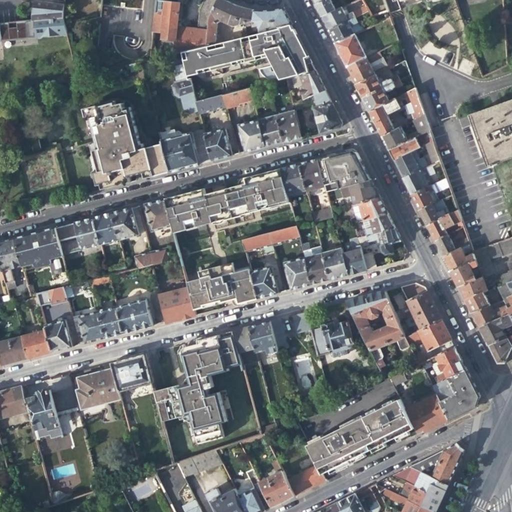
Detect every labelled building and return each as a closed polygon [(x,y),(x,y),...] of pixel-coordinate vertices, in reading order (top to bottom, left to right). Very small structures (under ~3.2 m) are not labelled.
[(174,55),(182,52),(208,46),(211,14),(217,0),(202,0),(199,8),(197,30),(182,29),(182,27),(180,23),(178,23),(180,4),(177,3),(157,1),(153,33),(163,35),(162,42),(171,43),(174,47),(174,55)] [(225,0),(224,0),(217,0),(211,14),(208,46),(217,44),(219,23),(223,21),(235,26),(246,23),(252,10),(246,9),(237,6),(231,3),(229,3),(225,0)] [(343,7),(341,1),(334,4),(332,0),(325,0),(315,4),(319,10),(322,17),(343,7)] [(374,0),(379,15),(383,13),(388,11),(383,0),(374,0)] [(34,1),(32,20),(34,20),(62,17),(64,4),(34,1)] [(371,5),(367,7),(369,12),(372,17),(376,16),(371,5)] [(252,10),(246,23),(254,21),(260,25),(259,33),(265,32),(278,28),(278,27),(290,24),(292,24),(284,7),(279,9),(272,10),(268,10),(264,10),(257,10),(252,10)] [(347,15),(343,7),(322,17),(325,23),(329,30),(358,17),(357,14),(354,15),(353,12),(347,15)] [(47,35),(66,34),(64,26),(62,17),(34,20),(36,36),(47,35)] [(360,20),(358,17),(329,30),(332,37),(335,43),(354,34),(355,34),(351,27),(358,23),(357,21),(360,20)] [(36,36),(34,20),(32,20),(0,22),(0,30),(1,39),(36,36)] [(244,59),(247,62),(249,58),(266,53),(268,56),(272,64),(275,68),(276,71),(310,64),(308,54),(299,38),(298,36),(293,38),(291,34),(295,33),(290,24),(278,27),(278,28),(265,32),(259,33),(247,36),(239,38),(235,39),(217,44),(208,46),(182,52),(183,60),(186,74),(190,73),(193,76),(194,72),(210,68),(214,70),(215,66),(230,63),(234,65),(235,61),(244,59)] [(364,53),(354,34),(335,43),(340,53),(347,68),(380,51),(385,49),(382,44),(364,53)] [(383,57),(380,51),(347,68),(351,75),(356,85),(376,75),(393,67),(391,63),(374,71),(370,64),(383,57)] [(249,58),(247,62),(255,59),(268,56),(266,53),(249,58)] [(268,56),(255,59),(257,68),(267,65),(272,64),(268,56)] [(190,114),(199,111),(197,101),(190,79),(187,80),(186,78),(186,74),(183,60),(179,61),(180,66),(173,68),(177,81),(176,82),(173,87),(175,94),(179,97),(181,97),(185,111),(186,112),(187,113),(189,114),(190,114)] [(291,77),(311,72),(310,64),(276,71),(275,68),(269,70),(267,65),(257,68),(258,70),(260,73),(263,76),(266,78),(270,79),(272,80),(275,80),(279,80),(280,80),(281,80),(286,78),(291,77)] [(194,72),(193,76),(214,70),(210,68),(194,72)] [(304,99),(311,96),(325,90),(321,80),(316,71),(311,72),(291,77),(286,78),(287,83),(289,89),(294,87),(295,88),(301,86),(304,99)] [(359,91),(363,98),(400,80),(397,75),(392,77),(391,79),(388,81),(386,80),(383,81),(383,83),(381,84),(376,75),(356,85),(359,91)] [(366,105),(370,112),(390,102),(385,92),(386,92),(389,92),(391,91),(392,89),(395,87),(397,88),(402,85),(400,80),(363,98),(366,105)] [(250,87),(223,94),(227,107),(227,108),(239,105),(239,104),(253,100),(250,87)] [(411,112),(414,120),(424,115),(419,99),(415,89),(405,94),(406,97),(408,103),(406,104),(409,113),(411,112)] [(311,96),(321,133),(340,128),(342,123),(334,106),(325,90),(311,96)] [(200,114),(227,107),(223,94),(197,101),(199,111),(200,114)] [(399,108),(397,102),(395,99),(390,102),(370,112),(373,117),(382,136),(393,130),(387,117),(399,108)] [(98,142),(98,143),(102,142),(104,149),(100,149),(95,151),(100,170),(94,172),(98,187),(101,186),(102,190),(130,183),(129,177),(136,175),(135,172),(143,170),(144,173),(146,178),(162,174),(171,172),(164,146),(146,151),(144,145),(141,146),(131,108),(125,109),(124,104),(116,106),(115,101),(84,108),(87,121),(92,119),(98,142)] [(295,111),(277,115),(284,143),(294,140),(302,138),(295,111)] [(511,111),(498,117),(476,125),(496,174),(511,169),(511,111)] [(434,127),(429,129),(430,131),(433,141),(440,161),(441,164),(446,177),(449,187),(452,194),(458,210),(464,227),(467,238),(469,244),(472,251),(473,253),(494,245),(511,238),(511,226),(476,125),(472,114),(448,123),(434,127)] [(277,115),(259,120),(266,147),(278,144),(284,143),(277,115)] [(405,136),(402,131),(400,127),(393,130),(382,136),(386,144),(389,150),(407,141),(416,137),(418,136),(425,133),(430,131),(429,129),(424,115),(414,120),(412,121),(414,125),(416,131),(405,136)] [(240,124),(240,125),(259,120),(258,116),(242,120),(240,124)] [(239,125),(246,152),(259,149),(266,147),(259,120),(240,125),(239,125)] [(402,131),(414,125),(412,121),(400,127),(402,131)] [(226,129),(206,134),(213,161),(232,156),(230,147),(226,129)] [(201,164),(192,134),(181,136),(180,134),(178,132),(174,133),(173,130),(160,134),(164,146),(171,172),(193,166),(201,164)] [(205,130),(192,134),(201,164),(213,161),(206,134),(205,130)] [(425,133),(428,143),(433,141),(430,131),(425,133)] [(421,147),(416,137),(407,141),(389,150),(391,155),(394,160),(415,150),(421,147)] [(433,164),(437,162),(440,161),(433,141),(428,143),(426,144),(433,164)] [(15,155),(26,200),(29,199),(68,189),(57,145),(15,155)] [(334,192),(340,190),(371,182),(364,166),(357,153),(351,150),(326,157),(318,159),(325,186),(326,191),(327,193),(334,192)] [(422,166),(415,150),(394,160),(399,170),(403,179),(420,171),(427,167),(425,165),(422,166)] [(308,162),(300,164),(307,191),(325,186),(318,159),(308,162)] [(288,196),(307,191),(300,164),(291,166),(281,168),(288,196)] [(171,197),(165,199),(171,220),(172,226),(174,233),(182,231),(183,233),(188,231),(188,229),(198,227),(202,226),(200,219),(211,216),(213,225),(226,222),(226,223),(243,219),(242,215),(252,213),(250,206),(257,204),(260,213),(278,208),(277,203),(289,200),(288,196),(281,168),(257,175),(251,176),(254,188),(242,192),(240,187),(207,196),(206,197),(207,201),(200,203),(197,191),(193,192),(171,197)] [(428,186),(420,171),(403,179),(408,188),(411,194),(428,186)] [(446,177),(428,186),(411,194),(416,204),(420,211),(434,203),(431,197),(449,187),(446,177)] [(352,196),(354,206),(380,199),(378,195),(376,195),(375,191),(375,188),(373,188),(371,182),(340,190),(334,192),(335,196),(342,195),(342,198),(352,196)] [(308,196),(326,191),(325,186),(307,191),(308,196)] [(32,208),(29,199),(26,200),(20,201),(22,211),(32,208)] [(152,232),(172,226),(171,220),(165,199),(154,202),(145,204),(152,232)] [(360,207),(364,221),(370,219),(388,215),(383,205),(380,199),(354,206),(350,207),(351,212),(354,211),(357,211),(358,208),(360,207)] [(277,203),(278,208),(291,205),(289,200),(277,203)] [(442,200),(434,203),(420,211),(423,218),(427,225),(439,219),(436,213),(443,210),(446,208),(442,200)] [(252,215),(260,213),(257,204),(250,206),(252,213),(252,215)] [(354,211),(357,223),(364,221),(360,207),(358,208),(357,211),(354,211)] [(139,235),(131,208),(122,210),(112,213),(120,240),(139,235)] [(313,214),(315,222),(333,218),(331,209),(313,214)] [(456,224),(459,230),(464,227),(458,210),(446,216),(439,219),(427,225),(431,234),(435,241),(448,235),(445,230),(456,224)] [(446,216),(443,210),(436,213),(439,219),(446,216)] [(101,245),(120,240),(112,213),(101,216),(94,218),(101,245)] [(365,230),(367,236),(396,229),(391,220),(388,215),(370,219),(372,228),(365,230)] [(199,229),(213,225),(211,216),(200,219),(202,226),(198,227),(199,229)] [(83,250),(101,245),(94,218),(85,220),(75,222),(83,250)] [(63,255),(83,250),(75,222),(67,225),(55,228),(63,255)] [(296,227),(270,234),(273,245),(275,245),(275,246),(281,245),(281,243),(299,239),(296,227)] [(454,245),(467,238),(464,227),(459,230),(448,235),(435,241),(439,249),(443,257),(456,250),(454,245)] [(52,264),(58,289),(64,287),(71,286),(67,271),(63,255),(55,228),(45,230),(27,235),(15,238),(22,265),(24,271),(52,264)] [(392,244),(402,241),(398,235),(396,229),(367,236),(358,239),(359,244),(368,242),(369,245),(381,242),(382,246),(380,246),(381,252),(385,254),(392,252),(393,249),(392,244)] [(274,250),(273,245),(270,234),(243,241),(246,253),(264,248),(265,253),(274,250)] [(11,268),(22,265),(15,238),(5,241),(0,242),(0,261),(2,270),(8,289),(16,287),(11,268)] [(511,238),(494,245),(473,253),(473,255),(475,260),(477,264),(481,276),(482,278),(494,274),(489,260),(499,257),(500,258),(511,252),(511,238)] [(464,255),(472,251),(469,244),(456,250),(443,257),(447,265),(450,272),(475,260),(473,255),(466,258),(464,255)] [(357,250),(342,254),(348,276),(357,273),(366,271),(362,256),(360,246),(357,246),(357,248),(357,250)] [(167,248),(151,253),(154,264),(170,260),(167,248)] [(321,248),(311,250),(312,256),(323,253),(321,248)] [(341,248),(323,253),(330,281),(340,278),(348,276),(342,254),(341,248)] [(312,256),(311,250),(303,252),(304,258),(312,285),(321,283),(330,281),(323,253),(312,256)] [(138,268),(154,264),(151,253),(135,257),(138,268)] [(370,254),(362,256),(366,271),(376,268),(373,255),(370,254)] [(289,279),(292,290),(302,288),(312,285),(304,258),(285,263),(289,279)] [(470,267),(477,264),(475,260),(450,272),(454,279),(458,286),(476,278),(470,267)] [(481,276),(477,264),(470,267),(476,278),(481,276)] [(231,265),(221,267),(225,285),(229,283),(226,274),(233,272),(231,265)] [(206,305),(225,300),(227,300),(225,293),(233,291),(235,300),(237,305),(258,299),(251,272),(251,271),(234,276),(233,272),(226,274),(229,283),(225,285),(221,267),(201,273),(201,272),(198,272),(201,283),(189,286),(189,289),(195,311),(206,308),(206,305)] [(250,267),(233,272),(234,276),(251,271),(250,267)] [(271,267),(251,272),(258,299),(278,294),(275,283),(271,267)] [(111,283),(109,276),(91,281),(92,287),(111,283)] [(481,276),(476,278),(458,286),(462,294),(465,300),(484,293),(488,291),(482,278),(481,276)] [(410,318),(412,318),(434,307),(430,299),(425,287),(416,283),(401,287),(412,309),(407,312),(410,318)] [(74,285),(71,286),(64,287),(68,302),(79,346),(96,342),(106,339),(99,312),(80,317),(74,297),(77,296),(74,285)] [(52,306),(68,302),(64,287),(58,289),(38,294),(38,297),(40,303),(41,306),(51,304),(52,306)] [(189,289),(160,296),(167,323),(182,319),(197,315),(195,311),(189,289)] [(230,301),(235,300),(233,291),(225,293),(227,300),(225,300),(226,302),(230,301)] [(404,349),(411,346),(407,338),(385,291),(366,296),(348,301),(381,369),(386,367),(382,359),(383,359),(384,356),(380,350),(382,348),(396,341),(398,342),(402,348),(404,349)] [(490,306),(484,293),(465,300),(468,306),(471,313),(490,306)] [(511,294),(503,298),(505,301),(507,305),(511,314),(511,294)] [(158,326),(167,323),(160,296),(159,295),(152,298),(158,326)] [(117,307),(118,308),(124,334),(139,330),(153,327),(146,299),(117,307)] [(226,302),(225,300),(206,305),(206,308),(207,309),(226,303),(226,302)] [(503,311),(501,312),(494,314),(492,310),(490,306),(471,313),(474,319),(478,327),(497,319),(505,316),(511,314),(507,305),(501,308),(503,311)] [(412,318),(413,321),(417,319),(422,330),(441,321),(437,312),(434,307),(412,318)] [(118,308),(99,312),(106,339),(115,337),(124,334),(118,308)] [(307,313),(293,317),(297,335),(310,332),(307,313)] [(505,327),(511,323),(511,314),(505,316),(497,319),(478,327),(482,335),(488,346),(507,338),(503,331),(507,330),(505,327)] [(289,349),(281,319),(270,321),(278,352),(289,349)] [(418,332),(422,330),(417,319),(413,321),(418,332)] [(46,325),(47,330),(52,353),(72,348),(69,335),(65,321),(46,325)] [(279,353),(278,352),(270,321),(262,323),(249,327),(255,349),(257,354),(266,352),(267,356),(279,353)] [(424,339),(429,350),(429,351),(438,347),(452,340),(445,328),(441,321),(422,330),(418,332),(407,338),(411,346),(424,339)] [(312,330),(319,356),(356,348),(350,322),(335,325),(334,323),(328,324),(324,325),(324,328),(312,330)] [(243,352),(255,349),(249,327),(242,329),(235,331),(235,334),(243,365),(249,363),(247,356),(244,356),(243,352)] [(23,336),(23,337),(29,359),(41,356),(52,353),(47,330),(23,336)] [(212,337),(198,340),(199,342),(197,343),(197,344),(183,348),(181,353),(188,382),(186,385),(182,386),(176,387),(160,391),(154,392),(162,421),(169,419),(169,420),(184,416),(189,415),(197,444),(221,437),(218,425),(225,423),(218,393),(208,395),(206,389),(212,388),(209,377),(227,372),(227,369),(243,365),(235,334),(218,338),(218,337),(213,338),(212,337)] [(511,335),(507,338),(488,346),(491,352),(497,363),(505,363),(511,347),(511,335)] [(23,337),(0,343),(0,356),(2,366),(16,363),(29,359),(23,337)] [(442,354),(438,347),(429,351),(429,350),(416,356),(420,365),(421,364),(442,354)] [(434,379),(437,384),(466,369),(460,357),(455,347),(442,354),(421,364),(424,369),(431,366),(436,377),(434,379)] [(153,389),(145,354),(120,361),(112,363),(114,371),(119,392),(141,387),(142,389),(146,391),(153,389)] [(425,371),(424,369),(421,364),(420,365),(396,377),(400,384),(425,371)] [(432,386),(443,408),(449,420),(464,412),(477,405),(480,397),(472,381),(466,369),(437,384),(432,386)] [(77,391),(82,410),(121,400),(119,392),(114,371),(104,373),(79,379),(82,390),(77,391)] [(0,418),(28,411),(26,403),(22,386),(2,392),(0,392),(0,418)] [(57,416),(78,411),(73,388),(61,391),(51,394),(57,416)] [(62,437),(57,416),(51,394),(50,391),(39,394),(40,397),(36,398),(29,400),(29,402),(26,403),(28,411),(36,440),(51,436),(52,439),(62,437)] [(391,440),(414,428),(411,422),(404,407),(400,400),(309,445),(319,466),(323,474),(361,455),(391,440)] [(308,414),(310,418),(317,416),(332,408),(331,403),(308,414)] [(423,429),(425,432),(431,428),(449,420),(443,408),(437,411),(436,410),(411,422),(414,428),(416,432),(423,429)] [(320,422),(317,416),(310,418),(297,423),(303,433),(317,428),(320,422)] [(306,440),(303,433),(297,423),(288,426),(298,444),(306,440)] [(260,430),(262,435),(264,434),(277,430),(276,425),(260,430)] [(267,440),(264,434),(262,435),(241,442),(244,448),(267,440)] [(410,466),(416,469),(448,485),(456,470),(464,451),(456,443),(435,454),(410,466)] [(216,450),(179,463),(186,477),(223,464),(216,450)] [(278,475),(261,483),(272,508),(282,503),(295,496),(287,482),(278,461),(272,464),(278,475)] [(184,489),(190,486),(186,477),(179,463),(173,465),(155,471),(168,498),(185,490),(184,489)] [(319,466),(287,482),(295,496),(312,488),(326,481),(323,474),(319,466)] [(429,492),(422,506),(435,511),(442,499),(448,485),(416,469),(410,466),(392,475),(409,483),(429,492)] [(248,489),(237,492),(246,511),(263,511),(272,508),(261,483),(254,470),(247,473),(255,489),(249,492),(248,489)] [(132,487),(128,480),(119,483),(124,491),(132,487)] [(380,481),(374,484),(385,490),(388,491),(390,485),(380,481)] [(402,490),(400,496),(422,506),(429,492),(409,483),(407,489),(406,491),(402,490)] [(175,511),(202,511),(190,486),(184,489),(185,490),(168,498),(175,511)] [(376,500),(370,486),(353,495),(338,502),(342,511),(365,511),(360,500),(367,497),(370,503),(376,500)] [(208,494),(216,511),(246,511),(237,492),(236,489),(221,496),(218,489),(208,494)] [(388,491),(385,490),(384,493),(389,496),(390,498),(405,505),(404,508),(401,511),(419,511),(422,506),(400,496),(388,491)] [(58,493),(50,496),(53,506),(66,501),(64,497),(58,493)] [(324,511),(342,511),(338,502),(330,506),(323,509),(324,511)]
